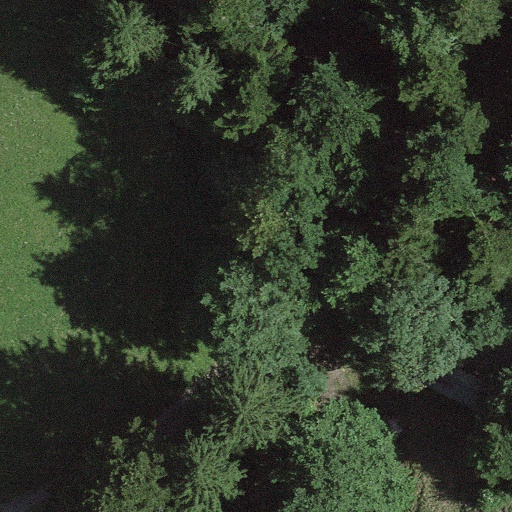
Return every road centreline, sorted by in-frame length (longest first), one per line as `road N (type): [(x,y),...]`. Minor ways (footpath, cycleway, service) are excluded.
road 1 (track): [(511,129),(453,186),(374,229),(304,287),(156,424),(80,484),(28,511)]
road 2 (track): [(511,415),(374,340),(310,320),(262,323)]
